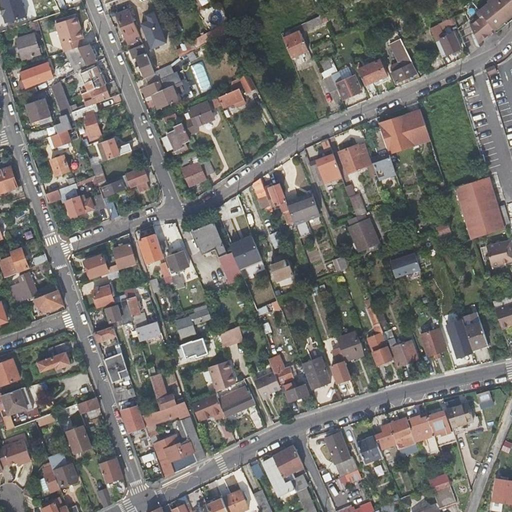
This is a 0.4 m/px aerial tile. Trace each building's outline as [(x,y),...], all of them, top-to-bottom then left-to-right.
[(6,23),(27,18),(22,0),(1,0),(2,6),(1,6),(3,14),(4,14),(6,23)] [(65,0),(57,0),(61,11),(68,8),(65,0)] [(511,0),(492,0),(476,13),(478,15),(469,23),(477,44),(492,32),(490,31),(492,29),(496,33),(511,20),(511,0)] [(327,19),(333,16),(338,14),(333,3),(323,9),(327,19)] [(126,40),(135,36),(139,34),(129,8),(116,14),(126,40)] [(317,15),(311,18),(305,21),(307,27),(320,21),(317,15)] [(77,17),(56,24),(64,53),(82,47),(80,40),(77,33),(81,31),(77,17)] [(437,24),(439,29),(448,25),(446,20),(437,24)] [(307,27),(305,21),(296,25),(298,28),(298,30),(299,31),(307,27)] [(39,29),(38,25),(37,22),(30,24),(32,31),(39,29)] [(460,48),(457,40),(453,32),(443,36),(439,29),(437,24),(430,27),(441,56),(454,51),(455,52),(459,51),(458,49),(460,48)] [(298,30),(294,33),(282,38),(291,58),(308,51),(299,31),(298,30)] [(42,51),(41,48),(41,46),(38,46),(34,35),(17,41),(22,59),(40,53),(39,52),(42,51)] [(390,68),(393,75),(396,81),(403,78),(405,81),(409,80),(407,76),(417,72),(402,41),(395,44),(402,61),(405,60),(405,62),(399,65),(400,67),(394,70),(393,67),(390,68)] [(147,42),(143,44),(149,60),(153,58),(147,42)] [(92,43),(85,46),(78,49),(86,67),(97,62),(94,54),(96,53),(92,43)] [(179,55),(194,50),(192,43),(177,48),(179,55)] [(149,60),(143,44),(126,50),(130,59),(136,57),(145,77),(155,73),(149,60)] [(85,66),(76,50),(68,54),(76,71),(85,66)] [(326,69),(329,68),(332,67),(328,56),(321,59),(326,69)] [(373,60),(373,61),(364,65),(362,59),(356,62),(372,97),(378,95),(372,82),(386,75),(379,58),(376,60),(376,58),(373,60)] [(202,62),(191,66),(201,92),(212,88),(202,62)] [(485,69),(487,71),(489,74),(496,68),(492,63),(485,69)] [(49,64),(21,73),(22,79),(25,87),(25,88),(54,80),(49,64)] [(86,91),(94,88),(104,83),(102,79),(100,75),(96,66),(81,72),(85,82),(83,83),(86,91)] [(336,71),(332,73),(336,83),(338,82),(345,98),(363,90),(355,74),(340,81),(336,71)] [(168,87),(180,81),(176,73),(164,78),(168,87)] [(247,73),(237,77),(243,87),(246,92),(255,87),(247,73)] [(330,89),(337,86),(336,83),(332,73),(325,76),(330,89)] [(237,77),(231,80),(229,90),(230,92),(237,89),(238,90),(243,87),(237,77)] [(186,96),(180,81),(168,87),(164,78),(142,86),(146,96),(151,94),(154,93),(160,107),(186,96)] [(69,106),(60,79),(53,85),(64,115),(72,112),(69,106)] [(88,106),(94,103),(110,97),(104,83),(94,88),(97,96),(85,101),(88,106)] [(221,96),(224,105),(233,102),(235,106),(243,103),(238,90),(237,89),(230,92),(221,96)] [(157,108),(160,107),(154,93),(151,94),(157,108)] [(221,105),(219,99),(217,94),(211,97),(216,107),(221,105)] [(47,119),(48,120),(48,121),(52,119),(44,97),(26,103),(33,121),(41,118),(42,121),(47,119)] [(189,110),(192,118),(196,126),(214,118),(207,102),(189,110)] [(99,116),(94,103),(88,106),(78,110),(72,112),(74,119),(83,116),(88,128),(85,129),(87,136),(90,134),(91,136),(102,132),(96,117),(99,116)] [(72,112),(78,110),(76,104),(69,106),(72,112)] [(421,111),(379,124),(382,130),(389,152),(430,139),(421,111)] [(163,118),(165,121),(166,124),(178,120),(176,113),(163,118)] [(175,150),(180,148),(185,146),(183,141),(190,139),(182,122),(173,126),(175,129),(168,132),(175,150)] [(56,147),(60,145),(64,144),(65,146),(70,144),(69,142),(72,141),(68,129),(46,138),(48,142),(53,141),(56,147)] [(389,152),(382,130),(374,133),(381,155),(371,159),(379,180),(396,174),(389,152)] [(114,138),(109,140),(104,142),(105,147),(102,148),(104,156),(99,158),(100,161),(104,160),(131,150),(128,142),(117,147),(114,138)] [(328,138),(325,139),(322,140),(326,150),(332,148),(328,138)] [(365,147),(362,148),(359,149),(357,144),(340,151),(347,172),(371,163),(365,147)] [(191,159),(192,162),(193,164),(182,169),(189,185),(205,178),(200,165),(202,164),(201,163),(195,150),(178,157),(181,164),(191,159)] [(309,163),(313,173),(317,182),(341,174),(334,154),(309,163)] [(56,175),(63,173),(69,171),(64,155),(50,160),(56,175)] [(89,158),(91,165),(98,162),(95,155),(89,158)] [(98,162),(91,165),(95,174),(98,183),(98,184),(105,182),(100,167),(106,165),(104,160),(100,161),(98,162)] [(201,163),(202,164),(207,175),(214,171),(209,160),(201,163)] [(0,192),(18,187),(11,166),(7,167),(0,169),(0,192)] [(284,166),(276,167),(278,182),(286,181),(284,166)] [(142,168),(125,174),(128,181),(130,186),(135,184),(138,192),(147,188),(144,181),(146,180),(142,168)] [(98,183),(95,174),(46,194),(49,203),(61,198),(62,203),(65,202),(70,217),(94,208),(95,210),(106,207),(103,199),(102,195),(100,191),(85,196),(83,192),(77,194),(75,188),(76,188),(75,185),(93,178),(95,184),(98,183)] [(125,174),(105,182),(98,184),(98,185),(100,191),(102,195),(111,192),(112,193),(124,188),(123,183),(128,181),(125,174)] [(266,195),(264,188),(260,177),(253,182),(261,206),(265,204),(266,209),(271,207),(270,203),(266,195)] [(454,187),(462,213),(470,239),(509,227),(503,205),(497,207),(487,177),(454,187)] [(294,218),(287,201),(280,182),(264,188),(266,195),(270,203),(279,200),(286,220),(294,218)] [(364,211),(361,202),(358,192),(354,194),(350,182),(344,184),(355,214),(364,211)] [(311,192),(287,201),(294,218),(295,221),(318,212),(311,192)] [(230,198),(232,203),(234,209),(235,208),(238,213),(244,211),(237,193),(230,198)] [(106,197),(103,199),(106,207),(107,210),(114,207),(111,198),(106,197)] [(244,232),(247,231),(251,229),(246,217),(239,220),(244,232)] [(368,218),(359,222),(349,225),(358,250),(377,243),(368,218)] [(215,248),(219,259),(224,270),(237,264),(232,251),(227,253),(214,222),(199,228),(195,237),(202,253),(215,248)] [(301,235),(308,234),(306,225),(299,226),(301,235)] [(440,236),(446,234),(451,232),(449,225),(438,229),(440,236)] [(162,253),(157,240),(155,233),(139,238),(147,262),(163,257),(162,253)] [(162,253),(165,251),(169,250),(164,237),(157,240),(162,253)] [(511,259),(511,243),(511,240),(486,248),(492,266),(511,259)] [(411,242),(392,250),(384,253),(388,264),(401,258),(414,252),(411,242)] [(232,251),(237,264),(249,260),(250,262),(256,260),(255,257),(257,256),(252,243),(232,251)] [(116,266),(117,270),(127,267),(136,264),(129,244),(111,250),(116,266)] [(22,248),(17,250),(11,252),(12,255),(1,259),(7,276),(29,268),(22,248)] [(166,256),(169,263),(172,270),(178,268),(182,267),(189,264),(184,250),(166,256)] [(109,273),(117,270),(116,266),(108,268),(103,254),(85,260),(88,269),(87,271),(88,274),(90,275),(91,277),(109,271),(109,273)] [(286,259),(278,262),(270,265),(276,281),(293,274),(289,263),(291,262),(288,254),(285,255),(286,259)] [(33,259),(35,266),(47,262),(44,255),(33,259)] [(340,270),(343,268),(346,267),(343,257),(336,260),(340,270)] [(165,262),(163,263),(160,263),(165,276),(161,282),(162,284),(171,281),(169,274),(165,262)] [(119,276),(117,270),(109,273),(108,274),(109,279),(119,276)] [(22,304),(23,304),(47,295),(49,295),(46,287),(34,292),(27,272),(17,276),(20,282),(15,284),(22,304)] [(169,274),(171,281),(173,285),(185,281),(183,277),(176,279),(173,272),(169,274)] [(155,290),(158,289),(162,288),(158,277),(151,279),(155,290)] [(492,297),(502,327),(511,323),(511,284),(511,283),(499,287),(501,294),(492,297)] [(114,303),(121,300),(126,298),(125,295),(124,293),(112,297),(108,284),(101,287),(93,290),(98,306),(113,301),(114,303)] [(501,294),(499,287),(490,290),(492,297),(501,294)] [(286,303),(291,300),(296,298),(298,302),(304,300),(301,292),(284,299),(286,303)] [(22,304),(14,307),(19,321),(52,309),(47,295),(23,304),(22,304)] [(255,310),(266,305),(278,300),(276,296),(253,305),(255,310)] [(126,298),(121,300),(122,306),(119,307),(118,304),(106,309),(111,322),(118,320),(120,324),(133,320),(127,300),(126,298)] [(134,298),(127,300),(133,320),(135,328),(144,325),(140,314),(139,314),(134,298)] [(190,315),(190,316),(176,321),(182,337),(197,332),(193,323),(212,317),(206,302),(194,307),(196,312),(190,315)] [(268,312),(274,309),(280,307),(278,302),(266,307),(268,312)] [(377,334),(368,338),(379,365),(392,360),(381,333),(383,332),(379,323),(372,307),(367,309),(377,334)] [(147,315),(150,323),(157,320),(155,313),(147,315)] [(157,320),(150,323),(144,325),(135,328),(140,344),(141,344),(142,347),(146,345),(143,338),(161,332),(157,320)] [(468,335),(473,349),(489,343),(481,322),(466,327),(468,335)] [(238,324),(218,333),(223,347),(243,340),(238,324)] [(95,331),(96,336),(98,340),(115,334),(112,325),(95,331)] [(438,329),(429,332),(420,335),(428,357),(446,351),(438,329)] [(344,358),(345,362),(364,355),(355,331),(337,338),(340,348),(344,358)] [(420,361),(416,351),(412,341),(406,343),(403,336),(394,339),(391,331),(383,334),(390,349),(392,348),(400,368),(420,361)] [(457,357),(465,354),(474,351),(473,349),(468,335),(452,341),(457,357)] [(180,355),(182,354),(184,354),(185,356),(196,352),(197,356),(212,351),(207,336),(181,345),(182,347),(177,348),(180,355)] [(37,363),(38,367),(40,372),(54,366),(55,368),(69,363),(65,352),(68,351),(65,343),(46,350),(48,355),(45,356),(46,359),(37,363)] [(344,362),(345,362),(344,358),(340,348),(332,351),(336,362),(333,363),(334,366),(332,367),(338,384),(342,382),(350,379),(344,362)] [(118,354),(111,356),(103,359),(111,383),(119,380),(116,372),(127,369),(120,349),(117,350),(118,354)] [(282,389),(283,392),(286,391),(290,401),(308,393),(305,384),(296,387),(294,381),(286,384),(284,381),(294,377),(291,369),(294,368),(293,364),(285,368),(279,354),(269,359),(275,373),(282,389)] [(313,390),(331,383),(322,359),(303,365),(313,390)] [(12,361),(2,365),(0,365),(0,387),(0,388),(20,380),(12,361)] [(236,383),(228,361),(211,367),(219,390),(236,383)] [(147,366),(148,370),(150,375),(155,373),(152,364),(147,366)] [(203,373),(206,382),(213,380),(209,371),(203,373)] [(275,373),(257,381),(265,401),(272,397),(271,394),(282,389),(275,373)] [(150,377),(160,409),(175,404),(172,394),(165,395),(159,374),(150,377)] [(247,388),(244,390),(241,391),(237,383),(232,385),(235,391),(230,393),(233,401),(222,406),(226,416),(237,411),(240,409),(255,402),(250,393),(249,393),(247,388)] [(0,400),(2,400),(8,415),(17,411),(24,408),(25,411),(30,409),(26,396),(32,394),(39,392),(37,385),(22,390),(1,398),(0,394),(0,400)] [(114,392),(116,397),(117,401),(136,395),(133,386),(114,392)] [(199,419),(209,415),(214,413),(219,412),(220,411),(217,402),(220,401),(216,391),(209,393),(210,398),(195,403),(197,410),(196,410),(199,419)] [(481,409),(496,406),(492,391),(478,394),(481,409)] [(74,405),(76,410),(78,414),(97,407),(94,398),(74,405)] [(146,425),(166,419),(180,415),(180,417),(189,414),(184,401),(175,404),(160,409),(142,414),(146,425)] [(147,427),(146,425),(142,414),(138,403),(120,409),(128,434),(147,427)] [(482,427),(478,416),(473,417),(468,403),(447,410),(452,427),(462,424),(464,432),(482,427)] [(65,415),(63,410),(54,414),(56,419),(65,415)] [(444,410),(427,415),(434,437),(438,446),(457,440),(454,431),(450,432),(444,410)] [(21,420),(17,411),(8,415),(1,418),(7,432),(22,425),(21,420)] [(426,411),(407,417),(414,436),(416,442),(434,437),(427,415),(426,411)] [(54,414),(38,418),(40,426),(55,422),(54,414)] [(155,443),(167,476),(206,458),(190,417),(182,420),(182,422),(177,424),(183,440),(188,439),(190,443),(180,446),(177,435),(155,443)] [(414,436),(407,417),(382,427),(384,433),(375,436),(380,449),(404,440),(406,445),(416,442),(414,436)] [(226,439),(230,437),(233,436),(229,424),(221,427),(226,439)] [(65,434),(67,437),(73,454),(90,447),(81,426),(65,433),(65,434)] [(154,429),(151,430),(148,431),(150,437),(156,435),(154,429)] [(325,438),(330,451),(335,463),(350,457),(339,432),(325,438)] [(380,449),(375,436),(359,442),(367,461),(383,455),(380,449)] [(155,452),(150,437),(141,441),(145,455),(155,452)] [(511,443),(506,441),(502,450),(509,453),(511,445),(511,443)] [(23,443),(1,450),(2,452),(7,465),(7,466),(16,463),(17,465),(29,461),(23,443)] [(273,458),(283,477),(291,473),(293,472),(304,467),(295,447),(273,458)] [(142,456),(145,463),(156,460),(154,453),(142,456)] [(53,472),(60,488),(78,481),(71,465),(66,467),(61,455),(48,460),(53,472)] [(340,473),(357,467),(353,456),(350,457),(335,463),(340,473)] [(286,483),(283,477),(273,458),(263,463),(279,498),(295,490),(291,480),(286,483)] [(98,465),(102,475),(106,484),(121,478),(115,459),(98,465)] [(252,466),(257,480),(265,477),(260,463),(252,466)] [(375,468),(379,477),(386,474),(382,465),(375,468)] [(60,489),(60,488),(53,472),(44,476),(51,493),(60,489)] [(293,479),(291,473),(283,477),(286,483),(291,480),(293,479)] [(293,479),(291,480),(295,490),(297,494),(307,489),(305,485),(307,484),(303,475),(293,479)] [(511,502),(511,481),(496,480),(494,501),(511,502)] [(439,506),(447,502),(455,499),(449,483),(433,489),(439,506)] [(108,489),(99,493),(106,509),(114,505),(108,489)] [(241,491),(223,499),(228,511),(241,511),(249,509),(241,491)] [(260,511),(270,511),(264,496),(255,500),(260,511)] [(64,508),(62,504),(61,499),(48,505),(50,508),(44,510),(44,511),(69,511),(69,509),(68,507),(64,508)] [(228,511),(223,499),(207,506),(209,511),(228,511)] [(196,511),(209,511),(207,506),(205,501),(198,504),(200,509),(196,510),(196,511)]
